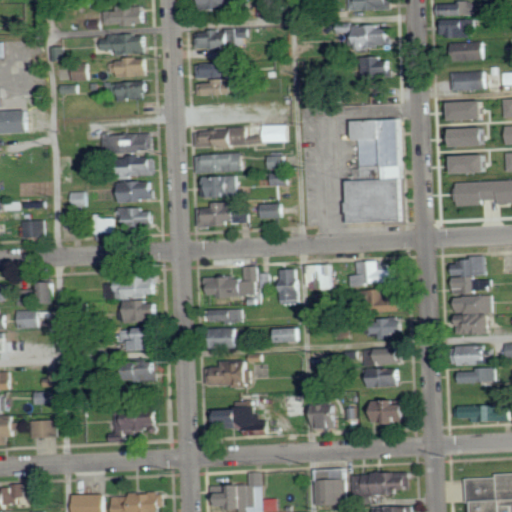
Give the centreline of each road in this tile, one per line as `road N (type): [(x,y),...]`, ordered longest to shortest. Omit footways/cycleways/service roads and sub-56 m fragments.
road 1 (residential): [(511,234),(0,259)]
road 2 (residential): [(511,443),(0,466)]
road 3 (residential): [(192,511),(171,0)]
road 4 (residential): [(437,511),(417,0)]
